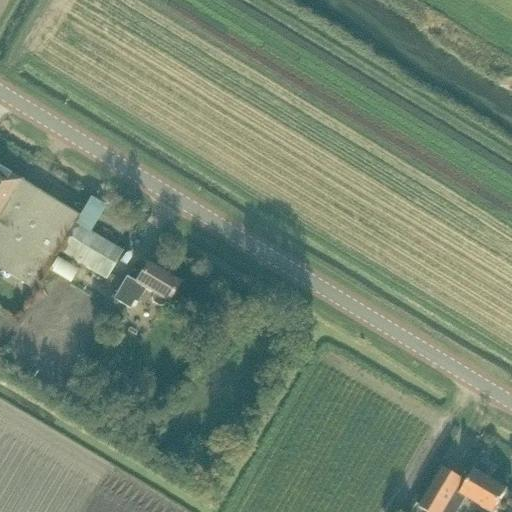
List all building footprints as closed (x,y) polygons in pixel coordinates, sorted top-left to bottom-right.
[(0,166),(0,215),(22,180),(0,166)] [(0,215),(0,271),(36,292),(59,252),(76,223),(77,224),(80,217),(22,180),(0,215)] [(123,252),(77,224),(76,223),(59,252),(106,280),(123,252)] [(136,284),(126,278),(113,300),(130,310),(134,303),(137,304),(144,291),(152,296),(150,299),(152,303),(159,307),(163,307),(165,304),(167,305),(179,284),(147,265),(136,284)] [(425,511),(446,511),(464,482),(443,469),(420,509),(425,511)] [(464,482),(446,511),(457,511),(465,498),(489,511),(495,511),(508,491),(475,471),(467,483),(464,482)]
